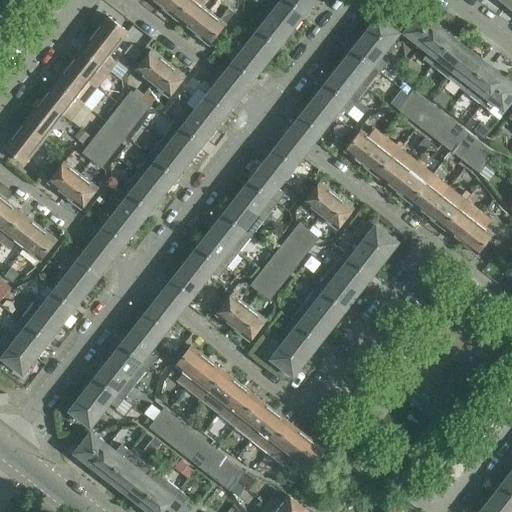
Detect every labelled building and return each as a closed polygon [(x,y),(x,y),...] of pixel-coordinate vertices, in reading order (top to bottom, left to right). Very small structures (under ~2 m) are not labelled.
[(176,19),(191,0),(164,0),(160,6),(176,19)] [(193,32),(209,11),(201,5),(205,0),(191,0),(176,19),(193,32)] [(305,13),(288,0),(270,0),(265,8),(292,30),(305,13)] [(288,0),(305,13),(315,0),(288,0)] [(292,30),(265,8),(258,17),(265,23),(259,30),(279,46),(292,30)] [(210,45),(226,24),(209,11),(193,32),(210,45)] [(421,46),(437,25),(421,12),(405,33),(421,46)] [(115,49),(128,32),(108,16),(95,33),(115,49)] [(386,50),(399,33),(379,17),(365,34),(386,50)] [(432,66),(454,38),(437,25),(421,46),(429,52),(423,59),(432,66)] [(266,63),(279,46),(259,30),(246,47),(266,63)] [(109,56),(115,49),(95,33),(82,49),(109,71),(117,62),(109,56)] [(380,58),(386,50),(365,34),(353,51),(380,72),(387,63),(380,58)] [(448,79),(470,51),(454,38),(432,66),(448,79)] [(215,128),(253,79),(266,63),(246,47),(195,112),(215,128)] [(109,71),(82,49),(69,66),(97,87),(109,71)] [(152,84),(168,63),(152,51),(136,71),(152,84)] [(380,72),(353,51),(340,67),(368,89),(380,72)] [(465,92),(487,64),(470,51),(448,79),(465,92)] [(169,97),(185,76),(168,63),(152,84),(169,97)] [(481,104),(503,77),(487,64),(465,92),(481,104)] [(97,87),(69,66),(56,82),(84,104),(97,87)] [(368,89),(340,67),(327,83),(355,105),(368,89)] [(504,110),(511,99),(511,83),(503,77),(481,104),(490,112),(496,104),(504,110)] [(84,104),(56,82),(43,98),(64,114),(63,115),(71,120),(84,104)] [(355,105),(327,83),(314,100),(334,116),(340,108),(348,114),(355,105)] [(142,97),(132,90),(127,96),(137,104),(142,97)] [(413,105),(420,95),(414,90),(406,100),(413,105)] [(419,110),(426,100),(420,95),(413,105),(419,110)] [(137,104),(127,96),(122,102),(132,110),(137,104)] [(152,105),(142,97),(137,104),(147,111),(152,105)] [(44,139),(63,115),(64,114),(43,98),(24,123),(44,139)] [(283,181),(321,133),(334,116),(314,100),(263,165),(283,181)] [(405,115),(413,105),(406,100),(399,110),(405,115)] [(425,115),(433,105),(426,100),(419,110),(425,115)] [(132,110),(122,102),(117,109),(127,116),(132,110)] [(147,111),(137,104),(132,110),(142,118),(147,111)] [(411,120),(419,110),(413,105),(405,115),(411,120)] [(431,120),(439,110),(433,105),(425,115),(431,120)] [(127,116),(117,109),(112,115),(122,123),(127,116)] [(142,118),(132,110),(127,116),(137,124),(142,118)] [(418,124),(425,115),(419,110),(411,120),(418,124)] [(437,124),(445,115),(439,110),(431,120),(437,124)] [(203,144),(215,128),(195,112),(182,128),(203,144)] [(486,136),(492,128),(474,114),(467,123),(486,136)] [(122,123),(112,115),(107,121),(117,129),(122,123)] [(424,129),(431,120),(425,115),(418,124),(424,129)] [(444,129),(451,120),(445,115),(437,124),(444,129)] [(137,124),(127,116),(122,123),(132,130),(137,124)] [(430,134),(437,124),(431,120),(424,129),(430,134)] [(450,134),(457,125),(451,120),(444,129),(450,134)] [(117,129),(107,121),(102,127),(112,135),(117,129)] [(203,144),(182,128),(175,122),(162,139),(190,161),(203,144)] [(25,164),(44,139),(24,123),(4,148),(25,164)] [(132,130),(122,123),(117,129),(127,136),(132,130)] [(436,139),(444,129),(437,124),(430,134),(436,139)] [(456,139),(463,129),(457,125),(450,134),(456,139)] [(112,135),(102,127),(97,134),(107,141),(112,135)] [(127,136),(117,129),(112,135),(122,143),(127,136)] [(362,164),(384,136),(374,129),(369,137),(361,130),(345,151),(362,164)] [(442,144),(450,134),(444,129),(436,139),(442,144)] [(462,144),(470,134),(463,129),(456,139),(462,144)] [(107,141),(97,134),(93,140),(102,148),(107,141)] [(449,149),(456,139),(450,134),(442,144),(449,149)] [(468,149),(476,139),(470,134),(462,144),(468,149)] [(122,143),(112,135),(107,141),(117,149),(122,143)] [(378,177),(400,149),(384,136),(362,164),(378,177)] [(190,161),(162,139),(149,155),(177,177),(190,161)] [(455,153),(462,144),(456,139),(449,149),(455,153)] [(474,153),(482,144),(476,139),(468,149),(474,153)] [(102,148),(93,140),(88,146),(97,154),(102,148)] [(117,149),(107,141),(102,148),(112,155),(117,149)] [(461,158),(468,149),(462,144),(455,153),(461,158)] [(481,158),(488,149),(482,144),(474,153),(481,158)] [(97,154),(88,146),(83,153),(92,160),(97,154)] [(112,155),(102,148),(97,154),(107,162),(112,155)] [(395,190),(416,162),(400,149),(378,177),(395,190)] [(467,163),(474,153),(468,149),(461,158),(467,163)] [(487,163),(495,154),(488,149),(481,158),(487,163)] [(473,168),(481,158),(474,153),(467,163),(473,168)] [(107,162),(97,154),(92,160),(102,168),(107,162)] [(177,177),(149,155),(136,172),(164,194),(177,177)] [(480,173),(487,163),(481,158),(473,168),(480,173)] [(65,196),(81,175),(64,162),(48,183),(65,196)] [(411,203),(433,175),(416,162),(395,190),(411,203)] [(278,188),(283,181),(263,165),(250,181),(278,203),(285,194),(278,188)] [(164,194),(136,172),(123,188),(131,194),(151,210),(164,194)] [(81,209),(98,188),(81,175),(65,196),(81,209)] [(428,216),(449,188),(433,175),(411,203),(428,216)] [(278,203),(250,181),(237,198),(265,219),(278,203)] [(321,216),(337,195),(320,182),(304,203),(321,216)] [(444,229),(466,201),(449,188),(428,216),(444,229)] [(138,226),(151,210),(131,194),(118,210),(138,226)] [(337,229),(353,208),(337,195),(321,216),(337,229)] [(265,219),(237,198),(224,214),(252,236),(265,219)] [(0,240),(2,242),(23,214),(7,201),(0,210),(0,240)] [(460,242),(482,214),(466,201),(444,229),(460,242)] [(88,291),(125,243),(138,226),(118,210),(67,275),(88,291)] [(24,247),(40,227),(23,214),(2,242),(11,249),(16,242),(24,247)] [(252,236),(224,214),(211,231),(239,252),(252,236)] [(477,255),(493,234),(485,228),(491,221),(482,214),(460,242),(477,255)] [(309,231),(300,223),(295,230),(304,237),(309,231)] [(384,259),(398,242),(376,226),(363,243),(384,259)] [(41,261),(57,240),(40,227),(24,247),(41,261)] [(304,237),(295,230),(290,236),(299,243),(304,237)] [(239,252),(211,231),(199,247),(226,269),(239,252)] [(319,238),(309,231),(304,237),(314,244),(319,238)] [(299,243),(290,236),(285,242),(295,249),(299,243)] [(314,244),(304,237),(299,243),(309,251),(314,244)] [(295,249),(285,242),(280,248),(290,255),(295,249)] [(309,251),(299,243),(295,249),(304,257),(309,251)] [(384,259),(363,243),(357,250),(350,244),(343,253),(371,276),(384,259)] [(226,269),(199,247),(186,263),(206,279),(212,272),(219,278),(226,269)] [(290,255),(280,248),(275,254),(285,262),(290,255)] [(304,257),(295,249),(290,255),(299,263),(304,257)] [(371,276),(343,253),(330,270),(358,293),(371,276)] [(285,262),(275,254),(271,260),(280,268),(285,262)] [(299,263),(290,255),(285,262),(294,269),(299,263)] [(280,268),(271,260),(266,267),(275,274),(280,268)] [(294,269),(285,262),(280,268),(290,275),(294,269)] [(155,345),(193,296),(206,279),(186,263),(135,329),(155,345)] [(275,274),(266,267),(261,273),(270,280),(275,274)] [(290,275),(280,268),(275,274),(285,281),(290,275)] [(358,293),(330,270),(317,286),(346,309),(358,293)] [(270,280),(261,273),(256,279),(265,286),(270,280)] [(285,281),(275,274),(270,280),(280,287),(285,281)] [(75,308),(88,291),(67,275),(54,292),(75,308)] [(265,286),(256,279),(251,285),(261,293),(265,286)] [(280,287),(270,280),(265,286),(275,294),(280,287)] [(275,294),(265,286),(261,293),(270,300),(275,294)] [(346,309),(317,286),(304,303),(333,326),(346,309)] [(62,324),(75,308),(54,292),(48,299),(41,293),(34,303),(62,324)] [(233,328),(249,307),(233,294),(217,315),(233,328)] [(62,324),(34,303),(21,319),(49,341),(62,324)] [(333,326),(304,303),(291,320),(320,342),(333,326)] [(250,341),(266,320),(249,307),(233,328),(250,341)] [(49,341),(21,319),(14,327),(22,333),(15,342),(36,358),(49,341)] [(320,342),(291,320),(284,329),(291,334),(285,342),(307,359),(320,342)] [(149,352),(155,345),(135,329),(122,345),(150,367),(157,358),(149,352)] [(467,335),(428,352),(440,379),(460,370),(464,378),(475,374),(465,352),(473,348),(467,335)] [(23,374),(36,358),(15,342),(2,358),(23,374)] [(293,376),(307,359),(285,342),(272,359),(293,376)] [(150,367),(122,345),(109,361),(137,383),(150,367)] [(187,387),(209,359),(192,346),(176,367),(184,373),(178,380),(187,387)] [(203,400),(225,372),(209,359),(187,387),(203,400)] [(137,383),(109,361),(96,378),(124,399),(137,383)] [(220,413),(242,385),(225,372),(203,400),(220,413)] [(124,399),(96,378),(83,394),(104,410),(110,403),(117,408),(124,399)] [(236,426),(258,398),(242,385),(220,413),(236,426)] [(91,427),(104,410),(83,394),(70,411),(91,427)] [(253,439),(274,411),(258,398),(236,426),(253,439)] [(163,423),(171,413),(164,408),(157,418),(163,423)] [(269,452),(291,424),(274,411),(253,439),(269,452)] [(170,428),(177,418),(171,413),(163,423),(170,428)] [(156,432),(163,423),(157,418),(150,427),(156,432)] [(176,433),(183,423),(177,418),(170,428),(176,433)] [(162,437),(170,428),(163,423),(156,432),(162,437)] [(182,437),(189,428),(183,423),(176,433),(182,437)] [(285,464),(307,437),(291,424),(269,452),(285,464)] [(168,442),(176,433),(170,428),(162,437),(168,442)] [(188,442),(196,433),(189,428),(182,437),(188,442)] [(92,466),(108,446),(91,432),(75,453),(92,466)] [(175,447),(182,437),(176,433),(168,442),(175,447)] [(194,447),(202,438),(196,433),(188,442),(194,447)] [(181,452),(188,442),(182,437),(175,447),(181,452)] [(308,470),(324,450),(307,437),(285,464),(294,471),(300,464),(308,470)] [(201,452),(208,442),(202,438),(194,447),(201,452)] [(187,457),(194,447),(188,442),(181,452),(187,457)] [(207,457),(214,447),(208,442),(201,452),(207,457)] [(109,479),(130,451),(121,444),(116,451),(108,446),(92,466),(109,479)] [(193,461),(201,452),(194,447),(187,457),(193,461)] [(213,462),(220,452),(214,447),(207,457),(213,462)] [(125,492),(147,464),(130,451),(109,479),(125,492)] [(199,466),(207,457),(201,452),(193,461),(199,466)] [(219,466),(227,457),(220,452),(213,462),(219,466)] [(205,471),(213,462),(207,457),(199,466),(205,471)] [(225,471),(233,462),(227,457),(219,466),(225,471)] [(212,476),(219,466),(213,462),(205,471),(212,476)] [(231,476),(239,467),(233,462),(225,471),(231,476)] [(141,505),(163,477),(147,464),(125,492),(141,505)] [(218,481),(225,471),(219,466),(212,476),(218,481)] [(238,481),(245,472),(239,467),(231,476),(238,481)] [(224,486),(231,476),(225,471),(218,481),(224,486)] [(511,472),(502,485),(511,492),(511,472)] [(230,491),(237,482),(238,481),(231,476),(224,486),(230,491)] [(150,511),(161,511),(179,490),(163,477),(141,505),(150,511)] [(511,511),(511,492),(502,485),(489,502),(502,511),(511,511)] [(189,511),(191,510),(183,504),(188,497),(179,490),(161,511),(189,511)] [(274,511),(307,511),(308,511),(287,495),(281,503),(274,497),(267,506),(274,511)] [(502,511),(489,502),(481,511),(502,511)]
